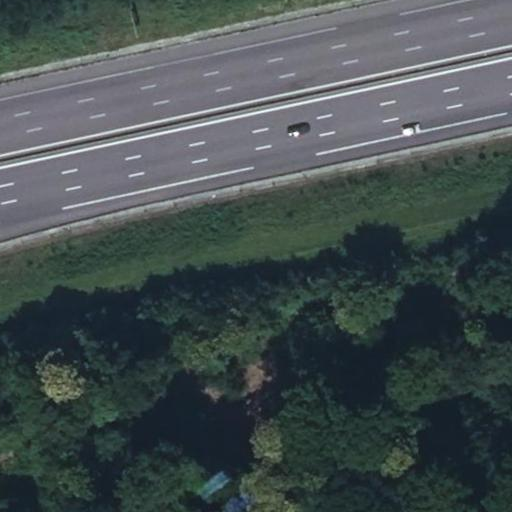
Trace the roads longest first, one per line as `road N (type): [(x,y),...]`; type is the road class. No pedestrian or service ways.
road 1 (motorway): [(511,13),(0,123)]
road 2 (motorway): [(0,194),(511,84)]
